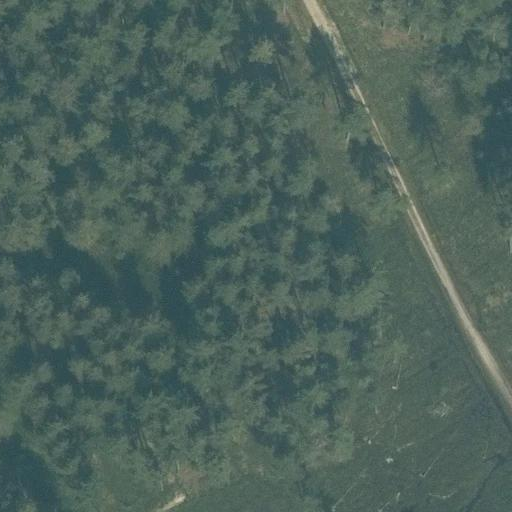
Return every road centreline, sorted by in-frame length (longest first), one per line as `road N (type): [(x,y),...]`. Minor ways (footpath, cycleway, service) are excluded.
road 1 (track): [(292,0),(511,425)]
road 2 (track): [(167,0),(0,99)]
